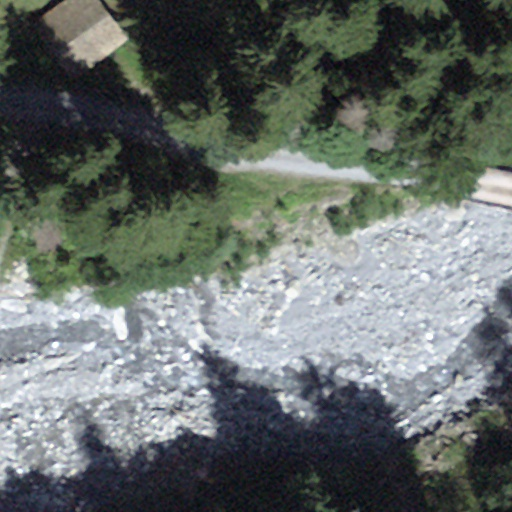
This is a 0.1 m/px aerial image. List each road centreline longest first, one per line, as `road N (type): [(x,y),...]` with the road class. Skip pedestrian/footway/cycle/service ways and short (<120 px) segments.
road 1 (track): [(369,0),(283,146)]
road 2 (track): [(34,101),(0,254)]
